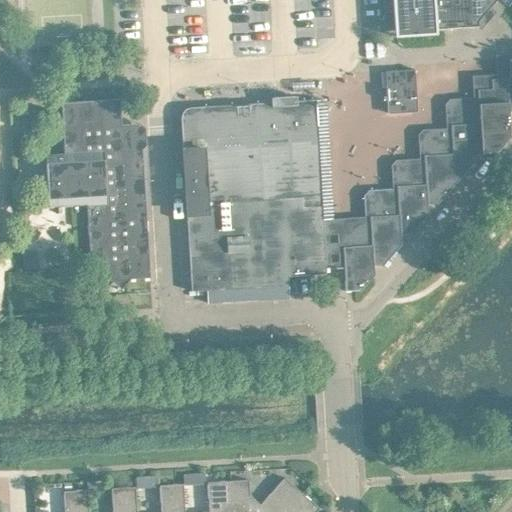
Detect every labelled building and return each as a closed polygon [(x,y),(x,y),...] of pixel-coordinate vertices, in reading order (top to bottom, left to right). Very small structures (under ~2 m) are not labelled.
[(483,13),(494,0),(393,0),(395,34),(437,31),(437,26),(484,23),(488,17),(483,13)] [(511,107),(511,55),(501,56),(502,75),(478,77),(479,101),(460,102),(461,116),(451,117),(452,131),(433,132),(434,147),(424,147),(425,162),(406,163),(407,177),(397,178),(398,192),(379,193),(380,208),(370,208),(371,223),(352,224),(353,238),(343,239),(346,288),(362,287),(375,272),(375,262),(384,261),(402,241),(402,232),(411,231),(429,211),(428,201),(438,201),(483,150),(497,149),(511,133),(510,108),(511,107)] [(418,96),(417,93),(416,66),(386,68),(388,98),(418,96)] [(327,270),(316,96),(200,104),(191,104),(186,106),(183,110),(182,114),(183,124),(182,124),(192,288),(207,287),(208,300),(290,295),(289,282),(289,272),(327,270)] [(193,470),(184,471),(184,482),(193,481),(193,470)] [(147,473),(137,474),(138,484),(148,484),(147,473)] [(282,511),(303,490),(285,474),(261,501),(250,492),(249,476),(231,478),(233,511),(282,511)] [(96,478),(88,478),(88,486),(88,491),(97,491),(96,478)] [(233,511),(231,478),(208,479),(210,509),(186,510),(185,510),(185,511),(233,511)] [(185,511),(185,510),(186,510),(184,480),(160,482),(162,511),(154,511),(185,511)] [(137,511),(136,483),(112,485),(113,511),(137,511)] [(89,511),(88,491),(88,486),(64,488),(65,511),(89,511)] [(314,511),(320,505),(303,490),(282,511),(314,511)]
